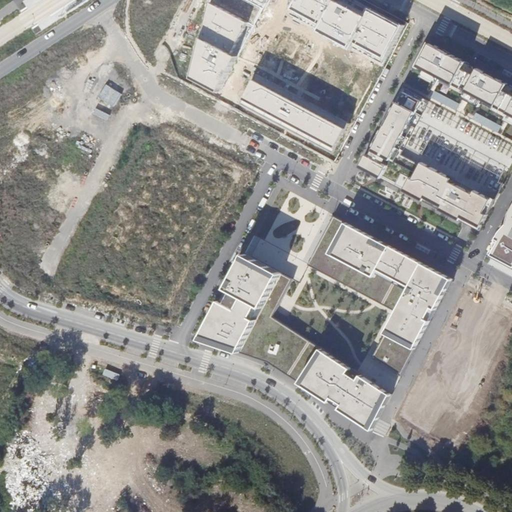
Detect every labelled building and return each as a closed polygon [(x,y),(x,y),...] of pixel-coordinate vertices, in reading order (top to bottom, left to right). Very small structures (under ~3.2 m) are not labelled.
[(221,92),(269,0),(213,0),(194,78),(221,92)] [(402,26),(352,0),(298,0),(291,14),(383,62),(402,26)] [(505,119),(511,122),(511,84),(428,41),(415,67),(425,72),(424,75),(440,84),(441,81),(442,81),(466,93),(465,94),(464,97),(481,106),(483,103),(507,116),(505,119)] [(351,123),(259,74),(243,104),(335,152),(351,123)] [(422,165),(420,164),(402,154),(431,101),(404,86),(362,166),(388,181),(406,190),(481,230),(489,214),(486,212),(494,199),(424,162),(422,165)] [(511,213),(492,252),(511,262),(511,213)] [(455,278),(336,215),(310,264),(399,311),(375,357),(403,375),(455,278)] [(269,361),(374,430),(394,394),(275,316),(295,278),(248,253),(202,339),(269,361)]
